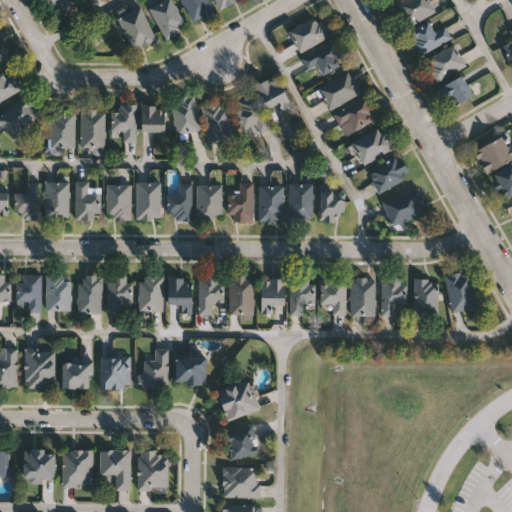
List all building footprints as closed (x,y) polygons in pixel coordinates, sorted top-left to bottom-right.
[(46,0),(70,0),(72,2),(55,13),(46,0)] [(148,8),(162,0),(171,0),(187,27),(166,39),(148,8)] [(194,25),(179,0),(208,0),(215,12),(194,25)] [(217,0),(224,9),(235,0),(217,0)] [(407,26),(396,4),(404,0),(428,0),(435,13),(407,26)] [(117,20),(139,8),(157,39),(135,51),(117,20)] [(331,34),(301,53),(288,32),(318,14),(331,34)] [(434,32),(444,26),(451,38),(422,55),(409,33),(428,22),(434,32)] [(503,45),(511,41),(511,38),(509,29),(511,28),(511,68),(511,69),(503,45)] [(303,56),(334,41),(345,62),(321,74),(317,65),(309,69),(303,56)] [(465,67),(435,82),(424,60),(454,45),(465,67)] [(0,62),(0,48),(4,46),(10,57),(0,62)] [(20,90),(0,101),(0,71),(7,68),(20,90)] [(362,93),(328,110),(317,88),(351,71),(362,93)] [(278,103),(266,109),(255,85),(276,75),(290,106),(281,110),(278,103)] [(450,106),(440,87),(462,76),(472,95),(450,106)] [(15,139),(0,124),(0,118),(23,95),(41,113),(15,139)] [(171,100),(194,95),(201,129),(178,134),(171,100)] [(255,95),(270,128),(259,133),(255,125),(243,129),(233,105),(255,95)] [(349,121),(339,126),(333,114),(365,96),(377,118),(354,131),(349,121)] [(208,139),(204,105),(227,103),(230,137),(208,139)] [(136,105),(136,142),(122,142),(122,133),(111,133),(111,105),(136,105)] [(141,132),(141,105),(164,105),(164,132),(141,132)] [(105,147),(81,147),(81,110),(105,110),(105,147)] [(75,148),(50,148),(50,113),(75,113),(75,148)] [(351,142),(381,126),(394,148),(364,164),(351,142)] [(511,160),(486,174),(474,151),(506,134),(511,145),(511,160)] [(367,170),(398,154),(409,177),(378,192),(367,170)] [(511,194),(505,198),(493,175),(510,166),(511,169),(511,194)] [(100,192),(100,216),(75,216),(75,181),(89,181),(89,192),(100,192)] [(15,193),(26,193),(26,182),(39,182),(39,219),(15,219),(15,193)] [(69,182),(69,217),(45,217),(45,182),(69,182)] [(136,182),(160,182),(160,220),(136,220),(136,182)] [(253,183),(253,221),(228,221),(228,194),(239,194),(239,183),(253,183)] [(131,184),(131,219),(106,219),(106,184),(131,184)] [(313,184),(313,219),(289,219),(289,184),(313,184)] [(333,184),(333,192),(343,192),(343,216),(319,216),(319,184),(333,184)] [(192,221),(167,221),(167,185),(192,185),(192,221)] [(197,220),(197,186),(221,186),(221,220),(197,220)] [(259,221),(259,186),(283,186),(283,221),(259,221)] [(426,215),(390,225),(383,200),(419,190),(426,215)] [(0,193),(0,220),(9,220),(9,194),(0,193)] [(450,312),(445,275),(471,271),(476,309),(450,312)] [(11,282),(11,302),(0,302),(0,275),(5,275),(5,282),(11,282)] [(28,302),(17,302),(17,275),(41,275),(41,312),(28,312),(28,302)] [(70,310),(46,310),(46,275),(70,275),(70,310)] [(102,275),(102,313),(78,313),(78,275),(102,275)] [(107,314),(107,275),(132,275),(132,314),(107,314)] [(138,311),(138,277),(163,277),(163,311),(138,311)] [(191,277),(191,314),(180,314),(180,305),(168,305),(168,277),(191,277)] [(199,277),(223,277),(223,306),(216,306),(216,314),(199,314),(199,277)] [(229,316),(229,277),(253,277),(253,316),(229,316)] [(284,277),(284,306),(273,306),(273,312),(261,312),(261,277),(284,277)] [(309,284),(315,284),(315,304),(303,304),(303,315),(290,315),(290,277),(309,277),(309,284)] [(405,304),(395,304),(395,316),(381,316),(381,277),(405,277),(405,304)] [(346,314),(333,314),(333,304),(321,304),(321,279),(346,279),(346,314)] [(374,316),(350,316),(350,279),(374,279),(374,316)] [(437,279),(437,316),(413,316),(413,279),(437,279)] [(0,346),(16,346),(16,386),(0,386),(0,346)] [(24,348),(53,348),(53,382),(24,382),(24,348)] [(167,348),(167,387),(142,387),(142,358),(154,358),(154,348),(167,348)] [(100,355),(129,355),(129,386),(100,386),(100,355)] [(174,382),(174,355),(205,355),(205,382),(174,382)] [(61,360),(90,360),(90,386),(61,386),(61,360)] [(216,391),(248,377),(260,405),(228,419),(216,391)] [(232,459),(223,430),(250,423),(258,451),(232,459)] [(100,447),(130,447),(130,488),(115,488),(115,473),(100,473),(100,447)] [(0,448),(11,448),(10,475),(0,475),(0,448)] [(62,485),(62,448),(92,448),(92,485),(62,485)] [(54,479),(23,479),(23,449),(54,449),(54,479)] [(137,449),(166,449),(166,488),(137,488),(137,449)] [(257,465),(257,495),(221,495),(221,465),(257,465)]
